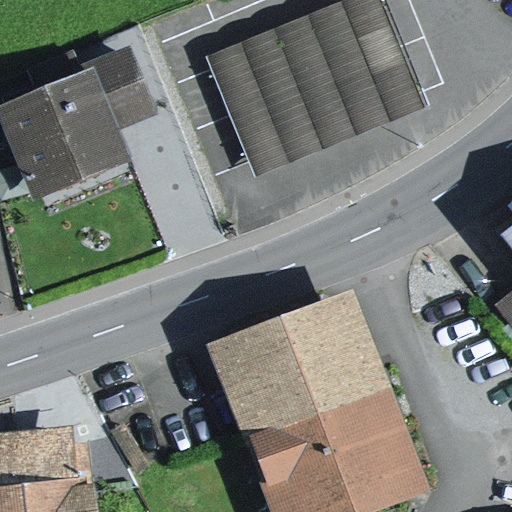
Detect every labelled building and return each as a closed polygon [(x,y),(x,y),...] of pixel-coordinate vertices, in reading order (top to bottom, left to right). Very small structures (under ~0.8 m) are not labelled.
[(348,0),(206,57),(255,178),(423,109),(379,0),(348,0)] [(84,84),(7,115),(37,187),(116,155),(105,129),(148,112),(125,57),(80,75),(84,84)] [(511,322),(511,231),(505,237),(511,245),(511,299),(501,309),(511,322)] [(236,339),(299,511),(322,511),(396,485),(328,305),(236,339)] [(67,456),(66,446),(18,451),(24,511),(86,511),(82,455),(67,456)] [(0,511),(24,511),(18,451),(0,453),(0,511)]
